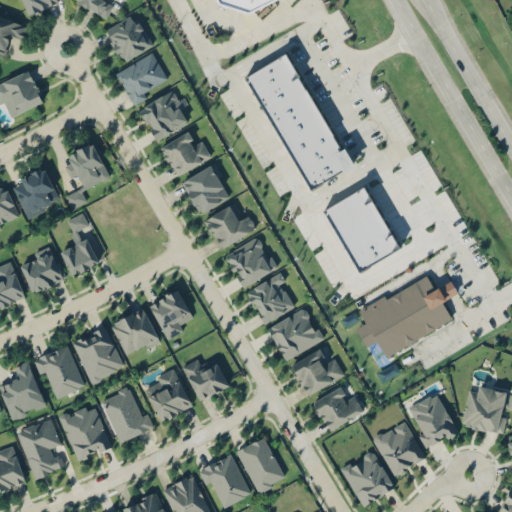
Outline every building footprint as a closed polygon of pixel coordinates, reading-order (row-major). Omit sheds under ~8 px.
[(21,0),(27,15),(62,2),(61,0),(21,0)] [(70,0),(105,19),(113,4),(105,0),(70,0)] [(274,0),(249,13),(218,4),(216,0),(274,0)] [(103,30),(123,61),(152,43),(132,12),(103,30)] [(0,53),(5,55),(10,38),(22,41),(27,22),(0,15),(0,53)] [(114,71),(130,102),(168,82),(152,51),(114,71)] [(258,102),(245,80),(285,56),(298,78),(258,102)] [(29,69),(0,80),(0,109),(9,105),(12,114),(43,101),(29,69)] [(298,78),(313,103),(273,127),(258,102),(298,78)] [(136,107),(153,140),(189,122),(172,89),(136,107)] [(313,103),(321,117),(281,141),(273,127),(313,103)] [(331,134),(321,117),(281,141),(291,158),(331,134)] [(176,176),(210,156),(199,137),(190,141),(184,131),(158,146),(176,176)] [(331,134),(336,141),(295,165),(291,158),(331,134)] [(109,176),(93,141),(67,153),(71,162),(65,165),(70,176),(76,173),(82,185),(64,194),(70,208),(87,200),(82,188),(109,176)] [(336,141),(341,150),(301,174),(295,165),(336,141)] [(341,150),(344,148),(354,166),(343,172),(342,171),(310,190),(301,174),(341,150)] [(180,179),(198,213),(232,195),(214,162),(180,179)] [(10,181),(25,217),(60,202),(44,166),(10,181)] [(0,228),(20,220),(6,184),(0,186),(0,228)] [(325,209),(364,186),(400,247),(361,270),(325,209)] [(239,210),(234,201),(202,220),(220,249),(255,228),(243,208),(239,210)] [(68,274),(96,265),(84,230),(89,228),(83,212),(66,218),(74,242),(59,247),(68,274)] [(277,268),(259,234),(223,253),(240,287),(277,268)] [(31,292),(63,280),(50,245),(28,253),(32,262),(21,266),(31,292)] [(9,260),(0,264),(0,307),(25,296),(9,260)] [(244,290),(263,323),(297,304),(278,271),(244,290)] [(357,309),(384,294),(385,297),(425,274),(434,289),(449,280),(456,292),(441,301),(451,318),(386,355),(377,339),(366,346),(356,328),(365,323),(357,309)] [(182,318),(190,314),(178,288),(148,302),(165,338),(187,327),(182,318)] [(323,339),(306,305),(266,326),(283,360),(323,339)] [(126,356),(159,340),(142,306),(109,322),(126,356)] [(88,381),(123,367),(106,324),(71,338),(88,381)] [(85,385),(67,342),(33,357),(42,379),(47,376),(56,397),(85,385)] [(289,364),(306,395),(343,374),(332,356),(324,361),(316,349),(289,364)] [(198,400),(228,386),(216,360),(204,365),(200,356),(182,364),(198,400)] [(30,359),(11,366),(14,377),(0,381),(0,392),(9,419),(46,407),(30,359)] [(158,386),(146,391),(159,420),(191,406),(173,367),(154,376),(158,386)] [(98,397),(119,442),(153,426),(145,408),(138,411),(126,385),(98,397)] [(460,425),(499,433),(507,391),(478,385),(477,392),(467,390),(460,425)] [(343,396),(339,386),(312,399),(326,429),(363,412),(353,391),(343,396)] [(456,433),(438,392),(408,405),(421,434),(420,435),(425,447),(456,433)] [(94,401),(58,414),(75,460),(110,447),(94,401)] [(32,478),(61,468),(54,448),(61,445),(51,416),(16,428),(32,478)] [(392,475),(425,458),(406,421),(373,437),(392,475)] [(235,447),(254,491),(283,479),(265,435),(235,447)] [(13,444),(0,448),(0,489),(25,482),(13,444)] [(340,466),(361,505),(394,487),(372,449),(340,466)] [(250,492),(230,452),(197,468),(207,488),(214,484),(224,505),(250,492)] [(162,486),(171,511),(208,511),(193,473),(162,486)] [(511,511),(511,484),(496,509),(500,511),(511,511)] [(124,511),(164,511),(156,491),(121,504),(124,511)]
